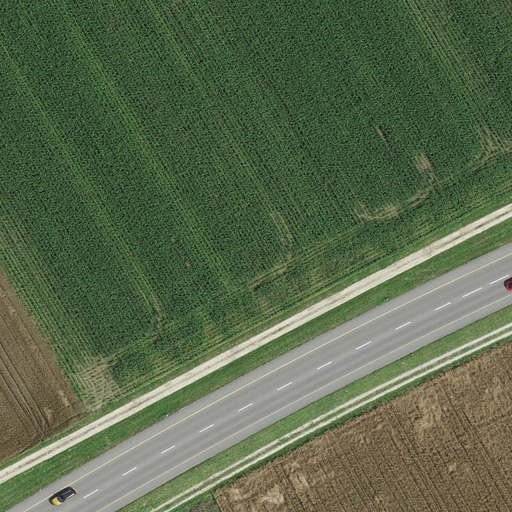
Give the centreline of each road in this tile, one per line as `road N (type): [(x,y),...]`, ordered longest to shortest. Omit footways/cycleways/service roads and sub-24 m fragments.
road 1 (track): [(511,207),(0,475)]
road 2 (primary): [(62,511),(193,436),(511,275)]
road 3 (track): [(511,329),(348,404),(165,511)]
